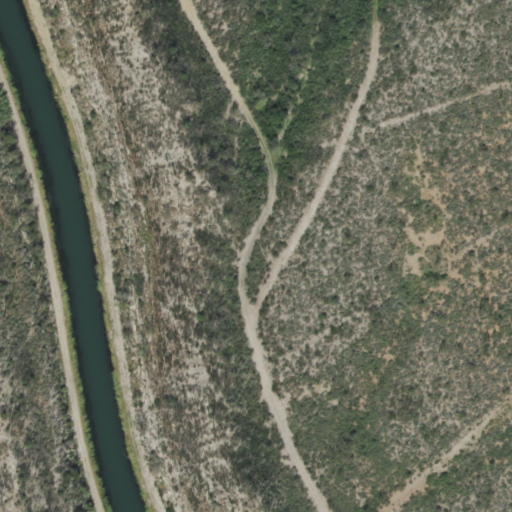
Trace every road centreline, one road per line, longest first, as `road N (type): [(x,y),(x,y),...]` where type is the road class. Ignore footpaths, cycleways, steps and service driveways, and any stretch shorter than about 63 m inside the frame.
road 1 (residential): [(329,511),(301,466),(254,324),(254,261),(270,169),(196,0)]
road 2 (residential): [(325,0),(270,169)]
